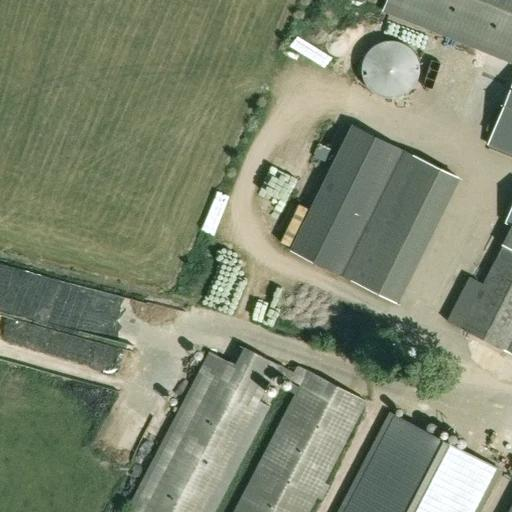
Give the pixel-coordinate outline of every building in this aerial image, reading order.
[(511,0),(385,0),(381,10),(511,63),(511,78),(490,134),(511,142),(511,0)] [(352,82),(401,100),(420,50),(372,32),(352,82)] [(397,302),(458,178),(350,126),(289,250),(397,302)] [(511,225),(468,313),(459,327),(511,354),(511,225)] [(127,294),(117,325),(131,330),(142,299),(127,294)] [(308,511),(366,401),(306,370),(232,511),(308,511)] [(201,511),(259,401),(212,376),(141,511),(201,511)] [(402,398),(343,511),(337,509),(335,511),(483,511),(511,458),(511,444),(446,410),(413,392),(408,402),(402,398)] [(123,416),(128,401),(113,396),(98,441),(125,450),(135,420),(123,416)]
